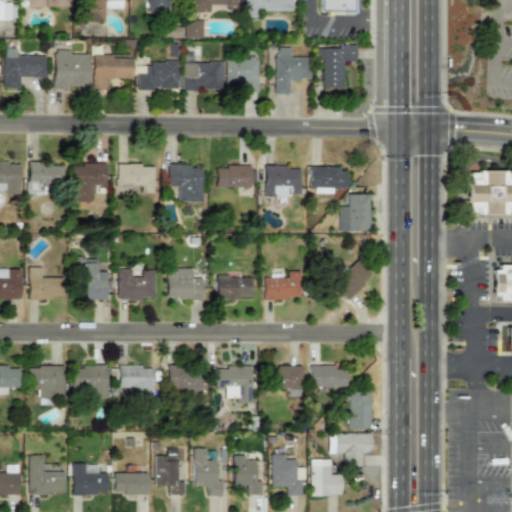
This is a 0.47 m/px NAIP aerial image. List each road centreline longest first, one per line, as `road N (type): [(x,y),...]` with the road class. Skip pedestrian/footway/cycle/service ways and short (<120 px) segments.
road 1 (residential): [(0,325),(395,332)]
road 2 (residential): [(0,122),(394,132)]
road 3 (primary): [(430,511),(430,276)]
road 4 (primary): [(394,132),(395,358)]
road 5 (primary): [(395,358),(395,511)]
road 6 (primary): [(430,276),(430,132)]
road 7 (primary): [(394,0),(394,132)]
road 8 (primary): [(430,132),(430,0)]
